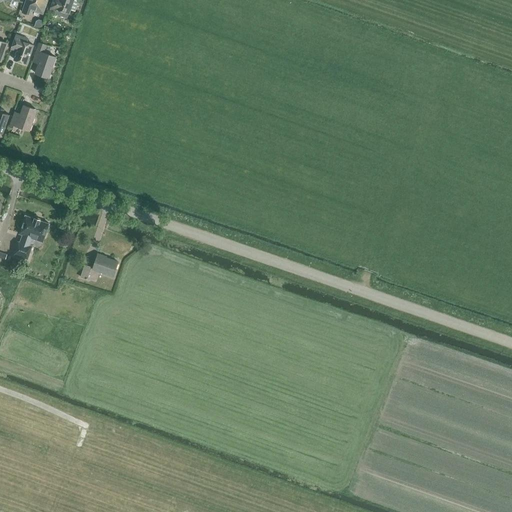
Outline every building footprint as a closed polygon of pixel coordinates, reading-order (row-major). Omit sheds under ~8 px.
[(26,0),(22,13),(31,16),(32,11),(43,15),(47,0),(26,0)] [(53,0),(50,10),(57,12),(57,10),(69,14),(74,0),(53,0)] [(14,60),(27,65),(34,45),(28,43),(29,39),(16,35),(11,49),(17,51),(14,60)] [(35,74),(48,78),(56,57),(44,53),(47,45),(40,43),(32,66),(37,68),(35,74)] [(10,128),(17,130),(18,127),(29,131),(37,110),(23,106),(20,115),(15,113),(10,128)] [(0,133),(3,134),(9,116),(2,113),(3,110),(0,108),(0,133)] [(43,242),(49,224),(25,215),(19,234),(22,235),(19,243),(18,242),(14,254),(27,259),(32,247),(26,244),(28,237),(43,242)] [(106,258),(106,257),(97,254),(92,270),(113,277),(118,262),(106,258)] [(81,278),(87,280),(91,267),(85,265),(81,278)]
